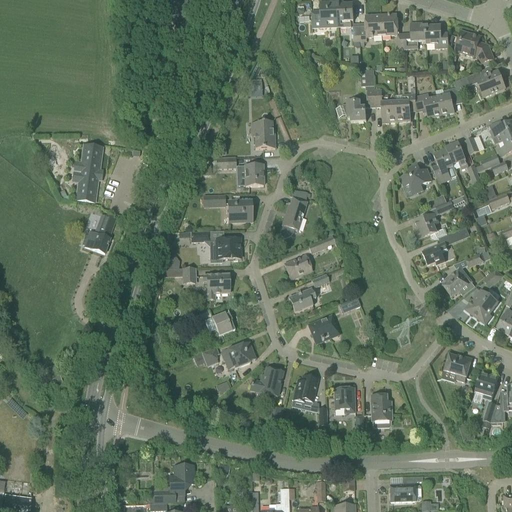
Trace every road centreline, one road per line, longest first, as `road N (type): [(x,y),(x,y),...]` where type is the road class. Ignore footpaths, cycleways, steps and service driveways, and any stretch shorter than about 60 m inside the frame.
road 1 (residential): [(370,154),(310,144),(286,165),(269,199),(255,270),(272,336),(290,359),(396,380),(417,368),(441,334)]
road 2 (secondary): [(174,152),(107,324),(85,417)]
road 3 (secondary): [(103,421),(136,293),(189,159)]
road 4 (tertiary): [(370,463),(289,463),(103,421)]
road 5 (secondary): [(189,159),(256,0)]
road 6 (secondary): [(238,0),(174,152)]
road 7 (residential): [(441,315),(406,276),(386,220),(385,182)]
road 8 (track): [(159,145),(141,0)]
road 9 (residential): [(401,154),(511,108)]
